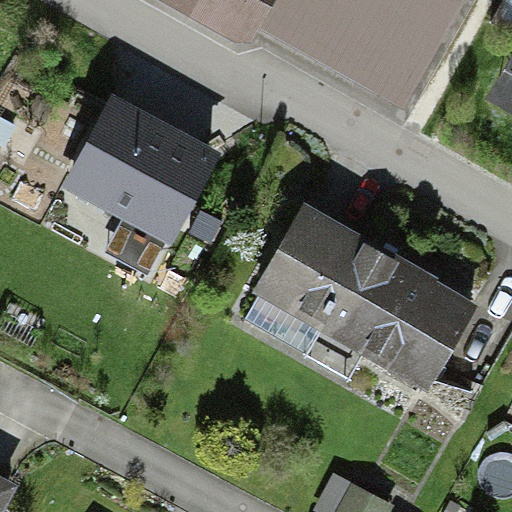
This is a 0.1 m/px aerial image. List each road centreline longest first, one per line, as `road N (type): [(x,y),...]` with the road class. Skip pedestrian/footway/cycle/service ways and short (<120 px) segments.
road 1 (residential): [(84,0),(511,224)]
road 2 (residential): [(236,511),(0,385)]
